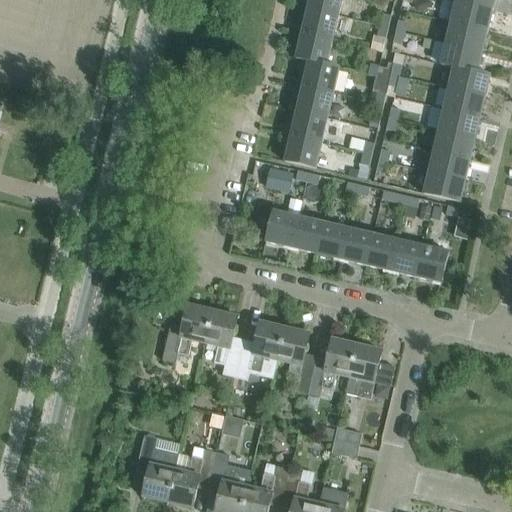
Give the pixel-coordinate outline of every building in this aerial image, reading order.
[(339,17),(342,0),(310,0),(308,9),(339,17)] [(493,11),(495,0),(456,0),(456,2),(493,11)] [(488,32),(493,11),(456,2),(451,23),(488,32)] [(333,42),(339,17),(308,9),(302,34),(333,42)] [(391,16),(382,15),(380,26),(389,28),(391,16)] [(408,24),(398,22),(396,33),(406,35),(408,24)] [(483,53),(488,32),(451,23),(446,44),(483,53)] [(387,40),(389,28),(380,26),(377,39),(387,40)] [(403,47),(406,35),(396,33),(393,45),(403,47)] [(327,66),(333,42),(302,34),(296,60),(309,63),(309,62),(327,67),(327,66)] [(478,74),(478,73),(483,53),(446,44),(442,65),(454,68),(454,67),(478,74)] [(334,95),(340,69),(327,66),(327,67),(309,62),(309,63),(303,87),(334,95)] [(379,68),(376,78),(390,81),(392,76),(394,65),(389,64),(387,70),(379,68)] [(403,67),(394,65),(392,76),(400,78),(403,67)] [(379,68),(371,66),(368,76),(376,78),(379,68)] [(486,98),(491,76),(478,73),(478,74),(454,67),(454,68),(449,89),(486,98)] [(397,90),(400,78),(392,76),(390,81),(389,88),(397,90)] [(376,78),(373,93),(377,94),(387,96),(389,88),(390,81),(376,78)] [(328,119),(334,95),(303,87),(297,112),(328,119)] [(481,119),(486,98),(449,89),(444,111),(481,119)] [(387,96),(377,94),(375,104),(384,106),(387,96)] [(382,118),(384,106),(375,104),(372,116),(382,118)] [(401,112),(392,109),(389,120),(398,122),(401,112)] [(476,140),(481,119),(444,111),(439,131),(476,140)] [(322,144),(328,119),(297,112),(291,137),(322,144)] [(371,120),(369,127),(379,130),(381,122),(371,120)] [(395,134),(398,122),(389,120),(386,132),(395,134)] [(471,161),(476,140),(439,131),(434,153),(471,161)] [(316,170),(321,151),(322,144),(291,137),(285,163),(316,170)] [(375,145),(367,143),(365,154),(372,155),(375,145)] [(391,152),(381,150),(379,162),(389,164),(391,152)] [(466,182),(471,161),(434,153),(429,174),(466,182)] [(369,168),(372,155),(365,154),(362,167),(369,168)] [(387,176),(389,164),(379,162),(376,175),(387,176)] [(272,170),(268,189),(291,194),(295,175),(272,170)] [(307,183),(309,176),(298,173),(297,181),(307,183)] [(461,204),(466,182),(429,174),(424,195),(461,204)] [(320,178),(309,176),(307,183),(318,186),(320,178)] [(357,196),(359,187),(348,184),(346,193),(357,196)] [(371,189),(359,187),(357,196),(369,199),(371,189)] [(407,207),(409,198),(397,195),(395,205),(407,207)] [(419,200),(409,198),(407,207),(417,210),(419,200)] [(459,211),(448,208),(446,216),(457,218),(459,211)] [(423,209),(419,222),(429,225),(432,211),(423,209)] [(436,210),(433,222),(441,224),(443,212),(436,210)] [(292,249),(299,218),(274,212),(266,243),(292,249)] [(317,255),(324,224),(299,218),(292,249),(317,255)] [(342,261),(349,230),(324,224),(317,255),(342,261)] [(367,267),(374,236),(349,230),(342,261),(367,267)] [(392,273),(399,242),(374,236),(367,267),(392,273)] [(416,279),(424,248),(399,242),(392,273),(416,279)] [(442,285),(449,254),(424,248),(416,279),(442,285)] [(206,344),(214,313),(189,307),(182,335),(170,332),(163,362),(177,365),(179,356),(190,358),(194,341),(206,344)] [(231,347),(238,318),(214,313),(206,344),(220,347),(215,364),(226,367),(224,376),(237,379),(243,350),(231,347)] [(279,361),(286,330),(261,324),(254,352),(243,350),(237,379),(249,382),(251,373),(262,375),(266,358),(279,361)] [(304,364),(310,336),(286,330),(279,361),(291,364),(287,381),(298,384),(296,393),(309,396),(315,367),(304,364)] [(351,378),(359,347),(333,341),(326,369),(315,367),(309,396),(321,400),(324,390),(335,393),(340,376),(351,378)] [(371,401),(383,352),(359,347),(351,378),(347,395),(371,401)] [(360,448),(363,436),(339,430),(336,442),(360,448)] [(168,504),(180,455),(178,455),(181,446),(145,437),(141,456),(136,475),(148,478),(143,498),(168,504)] [(357,460),(360,448),(336,442),(333,454),(357,460)] [(211,484),(218,455),(206,452),(204,461),(180,455),(168,504),(193,510),(200,481),(211,484)] [(252,472),(239,469),(227,466),(229,457),(218,455),(211,484),(222,486),(216,511),(242,511),(248,489),(252,472)] [(284,501),(290,472),(278,469),(276,478),(265,475),(261,492),(248,489),(242,511),(268,511),(272,498),(284,501)] [(318,511),(320,506),(307,503),(311,486),(300,484),(302,475),(290,472),(284,501),(295,503),(292,511),(318,511)] [(344,511),(349,495),(337,492),(333,509),(320,506),(318,511),(344,511)]
